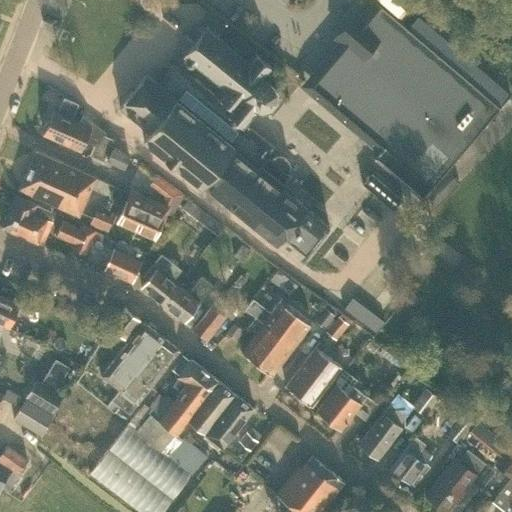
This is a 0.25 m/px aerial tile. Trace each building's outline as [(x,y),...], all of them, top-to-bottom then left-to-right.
[(380,3),(311,84),(383,145),(374,155),(423,197),(511,93),(418,15),(408,26),(380,3)] [(183,54),(177,62),(182,66),(186,61),(189,64),(192,64),(195,61),(196,61),(225,85),(217,94),(233,107),(232,108),(228,113),(232,116),(231,119),(232,121),(231,123),(238,128),(236,131),(241,136),(247,127),(243,124),(245,121),(255,109),(254,106),(260,108),(260,109),(262,109),(262,108),(269,106),(270,107),(271,106),(271,105),(275,100),(276,100),(277,98),(276,98),(276,91),(277,91),(277,89),(276,89),(272,83),(272,82),(271,81),(271,82),(262,74),(271,63),(254,50),(246,59),(207,27),(209,26),(207,24),(205,26),(200,21),(193,30),(190,27),(182,36),(185,39),(178,48),(184,52),(183,53),(183,54)] [(147,73),(120,106),(149,130),(144,137),(166,155),(165,156),(175,164),(176,163),(203,185),(204,183),(277,242),(300,261),(329,224),(306,206),(306,205),(303,202),(281,185),(291,173),(287,170),(288,169),(289,168),(289,167),(290,165),(290,164),(290,162),(290,161),(290,160),(289,159),(288,158),(288,157),(286,155),(285,154),(283,153),(281,153),(279,152),(277,153),(275,153),(273,154),(272,155),(272,156),(271,156),(268,154),(275,145),(245,121),(243,124),(247,127),(241,136),(236,131),(238,128),(231,123),(232,121),(231,119),(232,116),(228,113),(232,108),(194,78),(195,77),(188,71),(196,61),(195,61),(192,64),(189,64),(186,61),(182,66),(177,62),(160,83),(147,73)] [(45,130),(43,133),(82,150),(86,140),(91,143),(94,144),(89,153),(93,155),(103,159),(112,138),(104,135),(106,131),(82,114),(80,120),(72,117),(78,102),(64,96),(58,110),(54,109),(49,120),(46,121),(44,127),(45,130)] [(129,155),(113,147),(107,159),(124,166),(129,155)] [(95,177),(36,150),(19,188),(21,189),(18,195),(37,203),(51,209),(61,214),(64,208),(79,214),(95,177)] [(403,197),(371,171),(362,183),(393,209),(403,197)] [(128,201),(119,220),(136,228),(154,236),(163,216),(164,216),(166,211),(172,214),(184,193),(172,184),(167,195),(163,204),(132,190),(127,200),(128,201)] [(47,218),(33,212),(37,203),(18,195),(16,194),(2,226),(37,241),(42,244),(52,221),(47,218)] [(223,226),(188,198),(181,207),(217,234),(223,226)] [(47,218),(51,209),(37,203),(33,212),(47,218)] [(110,222),(114,209),(95,203),(91,217),(110,222)] [(72,247),(87,253),(89,246),(96,229),(65,215),(57,234),(74,242),(72,247)] [(109,242),(111,236),(97,230),(94,239),(105,243),(106,241),(109,242)] [(105,268),(131,280),(141,259),(141,258),(143,252),(122,243),(119,249),(115,247),(105,268)] [(234,255),(242,261),(251,250),(243,244),(234,255)] [(173,280),(181,269),(165,256),(156,266),(153,264),(144,275),(148,279),(142,286),(163,303),(178,284),(173,280)] [(184,320),(212,284),(201,275),(188,292),(178,284),(163,303),(184,320)] [(9,299),(0,294),(0,321),(10,326),(20,304),(8,299),(9,299)] [(207,338),(232,306),(218,296),(194,327),(207,338)] [(280,300),(271,311),(253,298),(245,308),(255,316),(294,345),(311,323),(280,300)] [(140,318),(124,306),(110,325),(125,337),(140,318)] [(326,307),(316,320),(324,327),(335,313),(326,307)] [(339,315),(326,330),(336,338),(349,323),(339,315)] [(256,331),(241,350),(272,374),(294,345),(255,316),(248,325),(256,331)] [(163,336),(144,321),(106,368),(98,362),(89,373),(87,376),(111,395),(116,388),(117,389),(119,387),(132,370),(146,354),(148,355),(163,336)] [(19,340),(23,341),(26,335),(0,322),(0,333),(1,334),(0,335),(0,341),(14,349),(19,340)] [(92,326),(88,336),(100,342),(105,331),(92,326)] [(148,355),(146,354),(132,370),(151,385),(179,348),(163,336),(148,355)] [(324,344),(319,341),(286,385),(311,405),(341,365),(320,349),(324,344)] [(40,344),(26,370),(56,385),(69,360),(40,344)] [(190,358),(189,359),(182,354),(171,367),(179,373),(177,376),(187,383),(174,399),(191,415),(219,380),(190,358)] [(120,403),(130,411),(151,385),(132,370),(119,387),(120,388),(113,398),(107,405),(114,411),(120,403)] [(62,396),(36,380),(27,395),(53,411),(62,396)] [(138,429),(147,435),(151,430),(163,439),(171,429),(177,433),(188,419),(205,433),(236,393),(219,380),(191,415),(174,399),(165,393),(138,429)] [(378,403),(352,384),(347,391),(337,384),(317,409),(341,428),(354,410),(365,419),(378,403)] [(412,405),(424,415),(438,396),(427,387),(412,405)] [(0,402),(3,397),(17,405),(21,396),(7,388),(4,394),(0,392),(0,402)] [(205,433),(223,447),(254,407),(236,393),(205,433)] [(53,415),(25,398),(14,417),(41,434),(53,415)] [(130,420),(137,425),(151,407),(144,402),(130,420)] [(378,457),(402,426),(398,423),(406,413),(390,402),(383,411),(359,442),(378,457)] [(458,443),(473,424),(462,415),(447,434),(458,443)] [(495,463),(509,474),(511,469),(511,447),(478,420),(468,432),(500,457),(495,463)] [(258,440),(247,431),(240,439),(251,449),(258,440)] [(184,435),(168,454),(192,473),(208,454),(184,435)] [(425,443),(415,435),(391,466),(410,481),(431,454),(422,446),(425,443)] [(1,486),(8,491),(20,473),(18,472),(28,459),(7,444),(0,454),(0,459),(13,468),(1,486)] [(459,460),(455,457),(426,494),(447,510),(471,480),(480,487),(494,470),(467,449),(459,460)] [(277,493),(300,511),(322,511),(336,496),(333,494),(344,480),(312,454),(301,468),(298,466),(277,493)] [(0,485),(8,467),(0,463),(0,485)] [(511,511),(511,469),(509,474),(511,475),(492,500),(507,511),(511,511)] [(250,473),(238,488),(252,499),(264,485),(250,473)] [(338,511),(368,511),(375,505),(356,490),(338,511)]
